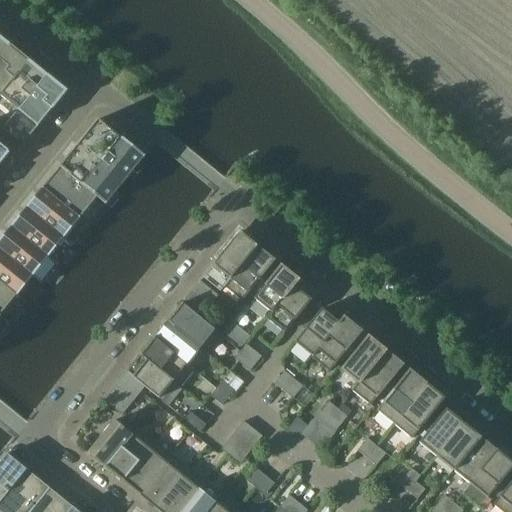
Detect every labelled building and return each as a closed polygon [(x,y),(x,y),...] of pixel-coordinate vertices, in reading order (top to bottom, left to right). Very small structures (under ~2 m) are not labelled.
[(0,57),(9,46),(0,38),(0,57)] [(0,57),(0,95),(28,61),(9,46),(0,57)] [(0,95),(0,96),(18,111),(46,76),(28,61),(0,95)] [(66,92),(46,76),(18,111),(38,127),(66,92)] [(59,167),(106,205),(144,157),(120,138),(97,120),(59,167)] [(0,144),(0,162),(9,152),(0,144)] [(105,205),(106,205),(59,167),(42,189),(88,226),(105,205)] [(87,228),(88,226),(42,189),(26,208),(73,246),(87,228)] [(57,265),(73,246),(26,208),(11,227),(57,265)] [(56,266),(57,265),(11,227),(0,240),(0,250),(42,284),(56,266)] [(247,257),(256,246),(248,240),(239,233),(217,261),(216,260),(203,277),(220,292),(224,287),(223,286),(247,257)] [(256,246),(247,257),(223,286),(224,287),(241,301),(274,261),(256,246)] [(0,281),(26,303),(42,284),(0,250),(0,281)] [(293,286),(294,287),(299,281),(280,266),(265,284),(254,299),(271,312),(271,313),(293,286)] [(26,304),(26,303),(0,281),(0,315),(16,296),(26,304)] [(200,281),(193,289),(212,304),(218,296),(200,281)] [(310,300),(294,287),(293,286),(271,313),(271,312),(266,319),(284,333),(310,300)] [(203,315),(212,304),(193,289),(184,300),(203,315)] [(207,355),(221,336),(181,304),(167,321),(200,348),(199,349),(207,355)] [(339,323),(338,323),(321,309),(295,342),(312,356),(311,357),(339,323)] [(338,323),(339,323),(311,357),(328,371),(361,331),(343,317),(338,323)] [(167,321),(154,338),(186,365),(187,364),(199,349),(200,348),(167,321)] [(359,384),(385,351),(368,336),(341,369),(358,383),(359,384)] [(154,338),(140,355),(173,381),(172,382),(180,388),(194,370),(187,364),(186,365),(154,338)] [(256,364),(261,357),(246,344),(240,352),(256,364)] [(403,365),(385,351),(359,384),(358,383),(352,390),(370,405),(403,365)] [(250,371),(256,364),(240,352),(234,359),(250,371)] [(173,381),(140,355),(126,372),(144,387),(159,399),(172,382),(173,381)] [(376,410),(394,425),(427,384),(409,370),(376,410)] [(118,382),(137,397),(144,387),(126,372),(118,382)] [(274,384),(284,391),(293,379),(284,372),(274,384)] [(303,387),(293,379),(284,391),(293,399),(303,387)] [(222,381),(216,389),(228,398),(234,391),(222,381)] [(118,382),(111,391),(129,406),(137,397),(118,382)] [(444,398),(427,384),(394,425),(411,439),(444,398)] [(222,405),(228,398),(216,389),(210,396),(222,405)] [(129,406),(111,391),(103,400),(122,415),(129,406)] [(316,417),(325,425),(338,409),(328,402),(316,417)] [(347,417),(338,409),(325,425),(334,433),(347,417)] [(419,443),(436,457),(463,424),(445,410),(419,443)] [(200,433),(206,425),(190,413),(185,420),(200,433)] [(105,467),(132,435),(131,434),(114,421),(88,453),(105,467)] [(243,422),(236,431),(254,446),(262,437),(243,422)] [(480,437),(463,424),(436,457),(453,470),(480,437)] [(137,427),(131,434),(132,435),(105,467),(122,481),(155,441),(137,427)] [(236,431),(228,440),(247,455),(254,446),(236,431)] [(496,451),(480,437),(453,470),(470,484),(496,451)] [(357,451),(366,458),(376,446),(367,439),(357,451)] [(247,455),(228,440),(221,450),(239,465),(247,455)] [(122,481),(138,495),(171,455),(155,441),(122,481)] [(386,454),(376,446),(366,458),(376,466),(386,454)] [(511,467),(511,463),(496,451),(470,484),(487,498),(511,467)] [(0,501),(26,470),(7,454),(0,462),(0,501)] [(155,508),(188,468),(171,455),(138,495),(155,508)] [(155,508),(159,511),(180,511),(205,482),(188,468),(155,508)] [(246,481),(255,488),(265,476),(256,469),(246,481)] [(398,484),(408,492),(416,482),(420,476),(411,469),(398,484)] [(36,477),(26,470),(0,501),(0,511),(30,511),(50,489),(36,477)] [(264,496),(274,484),(265,476),(255,488),(264,496)] [(511,511),(511,480),(493,505),(501,511),(511,511)] [(205,482),(180,511),(207,511),(215,503),(216,503),(222,496),(205,482)] [(425,490),(416,482),(408,492),(417,500),(425,490)] [(69,511),(73,508),(59,496),(50,489),(30,511),(69,511)] [(279,508),(284,511),(291,511),(298,503),(289,496),(279,508)] [(432,511),(447,511),(454,504),(445,496),(432,511)] [(207,511),(226,511),(216,503),(215,503),(207,511)] [(306,511),(308,511),(298,503),(291,511),(306,511)]
